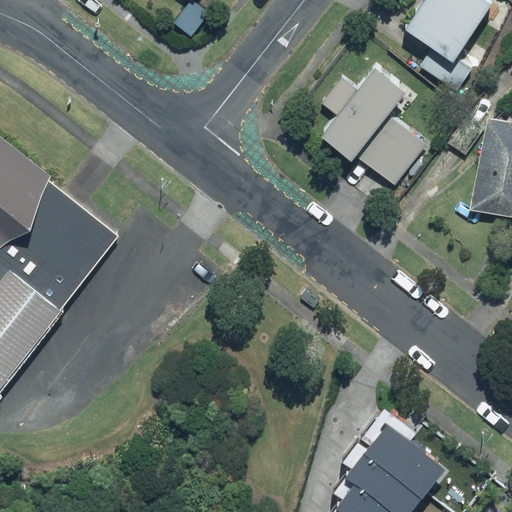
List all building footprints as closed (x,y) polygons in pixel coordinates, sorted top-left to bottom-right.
[(483,2),(480,0),(409,0),(392,26),(423,46),(411,64),(452,90),(467,68),(447,55),(483,2)] [(392,89),(363,67),(346,87),(335,77),(315,101),(328,111),(309,133),(339,158),(345,151),(389,184),(423,143),(376,110),(392,89)] [(492,122),(472,107),(453,133),(473,148),(492,122)] [(511,203),(511,110),(496,108),(481,198),(511,203)] [(0,401),(118,231),(0,139),(0,401)] [(463,451),(405,405),(363,458),(375,468),(355,494),(364,501),(355,511),(433,511),(437,507),(425,498),(463,451)] [(488,511),(507,487),(492,477),(470,508),(476,511),(488,511)] [(511,511),(511,493),(510,492),(495,511),(511,511)]
